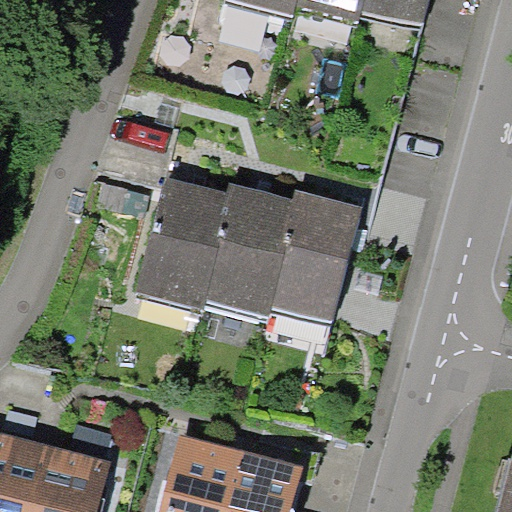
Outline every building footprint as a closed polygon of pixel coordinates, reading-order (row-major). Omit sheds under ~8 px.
[(220,0),(217,14),(281,31),(284,21),(289,0),(220,0)] [(289,0),(284,21),(348,38),(350,28),(357,0),(289,0)] [(357,0),(350,28),(414,45),(426,0),(357,0)] [(129,304),(192,321),(195,311),(224,206),(160,189),(129,304)] [(195,311),(259,328),(262,318),(290,213),(226,196),(224,206),(195,311)] [(262,318),(326,335),(357,220),(293,203),(290,213),(262,318)] [(0,511),(97,511),(106,480),(0,451),(0,511)] [(289,511),(298,484),(179,451),(162,511),(289,511)] [(511,511),(511,458),(510,458),(495,511),(511,511)]
